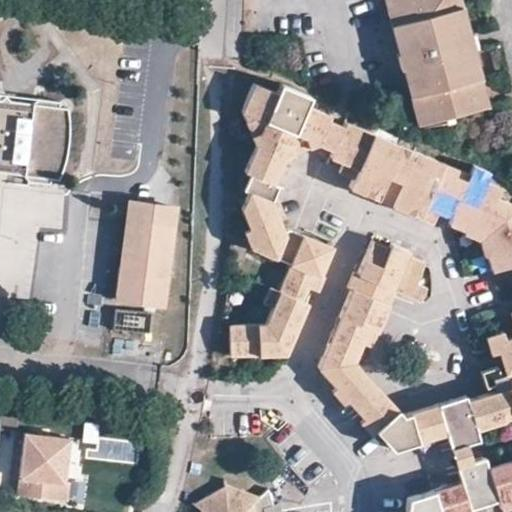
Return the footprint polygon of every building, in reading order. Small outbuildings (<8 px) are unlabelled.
[(449,0),(388,0),(386,1),(403,54),(400,55),(405,72),(408,71),(424,128),(429,126),(433,125),(437,124),(441,122),(445,121),(449,120),(453,119),(457,118),(483,110),(475,83),(466,54),(461,38),(453,12),(449,0)] [(458,0),(449,0),(453,12),(461,9),(458,0)] [(461,9),(453,12),(461,38),(469,36),(469,34),(461,9)] [(469,36),(461,38),(466,54),(474,52),(469,36)] [(474,52),(466,54),(475,83),(483,80),(475,56),(474,52)] [(483,80),(475,83),(483,110),(492,107),(483,80)] [(453,176),(457,169),(346,123),(344,128),(330,122),(333,116),(310,107),(314,98),(283,85),(279,94),(256,84),(244,112),(247,122),(257,118),(266,122),(261,135),(254,138),(257,146),(246,171),(253,175),(247,189),(250,192),(243,208),(259,250),(276,257),(290,264),(265,323),(233,324),(232,354),(288,352),(332,247),(303,235),(301,241),(286,233),(281,218),(274,200),(277,193),(280,187),(276,184),(286,157),(320,145),(334,151),(331,157),(345,164),(340,174),(354,179),(350,189),(434,224),(440,213),(451,218),(449,225),(464,232),(466,228),(486,236),(493,260),(488,262),(494,277),(511,271),(511,206),(497,200),(501,189),(486,183),(490,172),(475,166),(471,175),(468,182),(453,176)] [(0,174),(23,177),(36,179),(41,186),(42,186),(63,188),(64,182),(70,183),(74,173),(77,163),(79,156),(79,153),(81,142),(82,135),(82,126),(81,118),(79,110),(79,109),(72,108),(72,102),(51,100),(47,105),(23,102),(19,96),(15,101),(0,98),(0,292),(4,264),(0,259),(0,174)] [(247,122),(254,138),(261,135),(266,122),(257,118),(247,122)] [(471,175),(457,169),(453,176),(468,182),(471,175)] [(286,216),(277,193),(274,200),(281,218),(286,216)] [(173,200),(132,196),(129,230),(170,234),(173,200)] [(289,228),(286,233),(301,241),(303,235),(289,228)] [(306,229),(303,235),(332,247),(334,240),(306,229)] [(165,284),(170,234),(129,230),(124,280),(120,279),(117,309),(167,313),(170,284),(165,284)] [(464,435),(476,431),(506,421),(503,413),(511,410),(511,338),(506,340),(498,343),(500,350),(504,365),(510,386),(498,390),(467,399),(466,396),(402,415),(354,363),(363,343),(379,303),(385,287),(394,291),(400,293),(404,295),(408,296),(413,283),(421,262),(407,256),(408,252),(391,244),(389,247),(372,240),(318,365),(394,448),(418,440),(420,445),(436,440),(435,436),(445,433),(448,442),(450,450),(466,444),(464,435)] [(413,283),(408,296),(413,298),(417,299),(421,301),(425,288),(413,283)] [(391,298),(394,291),(385,287),(379,303),(388,307),(391,298)] [(489,353),(500,350),(498,343),(506,340),(503,331),(484,336),(489,353)] [(497,386),(498,390),(510,386),(504,365),(499,367),(502,375),(494,378),(497,386)] [(502,375),(499,367),(482,371),(488,388),(497,386),(494,378),(502,375)] [(506,421),(511,419),(511,410),(503,413),(506,421)] [(479,440),(476,431),(464,435),(466,444),(479,440)] [(61,483),(63,456),(65,440),(23,434),(15,496),(65,502),(67,484),(61,483)] [(64,456),(63,456),(61,483),(67,484),(67,483),(70,456),(69,456),(64,456)] [(485,457),(471,461),(475,471),(488,467),(485,457)] [(464,511),(468,511),(497,501),(497,498),(499,497),(511,493),(511,460),(488,467),(475,471),(471,461),(455,466),(457,473),(459,480),(407,495),(406,511),(464,511)] [(226,485),(226,488),(227,495),(255,504),(261,497),(226,485)] [(227,495),(226,488),(196,505),(202,510),(205,511),(213,511),(228,502),(227,495)] [(265,511),(264,509),(275,506),(270,489),(261,497),(255,504),(227,495),(228,502),(213,511),(265,511)] [(500,510),(511,506),(511,493),(499,497),(497,498),(497,501),(500,510)] [(285,511),(283,503),(275,506),(276,511),(285,511)]
